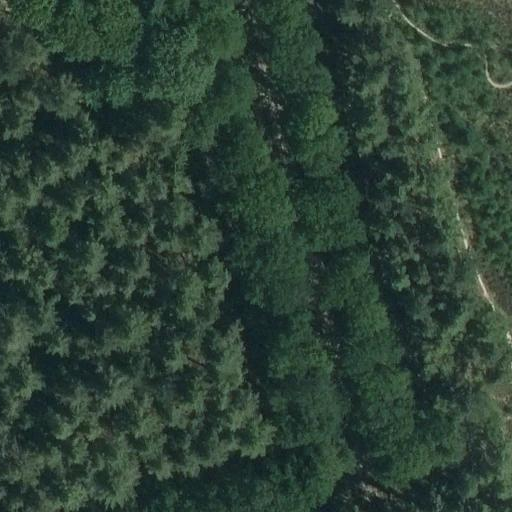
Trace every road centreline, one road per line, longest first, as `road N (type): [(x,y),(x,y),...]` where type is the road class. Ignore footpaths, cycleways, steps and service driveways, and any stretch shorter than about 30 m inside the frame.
road 1 (track): [(262,95),(373,511)]
road 2 (track): [(184,0),(262,95)]
